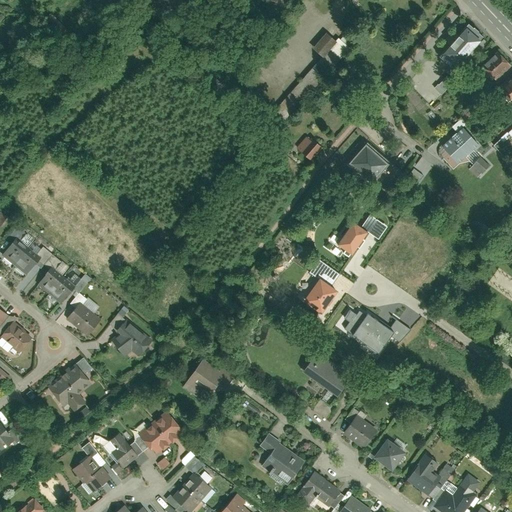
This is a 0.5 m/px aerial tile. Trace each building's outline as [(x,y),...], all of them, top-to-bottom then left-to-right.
[(484,36),(468,21),(439,53),(454,67),(484,36)] [(335,40),(327,33),(314,46),(323,54),(335,40)] [(157,44),(148,36),(143,41),(152,49),(157,44)] [(348,48),(338,40),(277,110),(286,118),(348,48)] [(494,79),(510,64),(498,52),(483,67),(494,79)] [(105,66),(114,73),(120,65),(111,58),(105,66)] [(445,74),(433,88),(440,95),(453,81),(445,74)] [(511,79),(501,89),(511,100),(511,79)] [(481,143),(466,126),(443,145),(458,163),(481,143)] [(309,138),(299,149),(310,158),(320,147),(309,138)] [(344,162),(367,183),(386,162),(363,141),(344,162)] [(477,157),(467,167),(476,176),(486,167),(477,157)] [(402,180),(410,188),(422,177),(413,169),(402,180)] [(337,246),(345,252),(343,255),(348,258),(351,255),(353,256),(368,234),(378,241),(387,227),(369,215),(361,229),(352,223),(337,246)] [(14,238),(1,255),(13,265),(27,249),(14,238)] [(27,249),(13,265),(26,275),(40,259),(27,249)] [(319,281),(303,303),(321,316),(338,292),(331,287),(340,275),(318,260),(309,273),(319,281)] [(51,268),(38,284),(50,293),(62,277),(51,268)] [(75,286),(73,288),(78,292),(90,278),(84,273),(80,278),(73,273),(68,280),(75,286)] [(62,277),(50,293),(62,302),(74,285),(62,277)] [(68,319),(90,337),(103,320),(81,303),(68,319)] [(339,327),(379,356),(392,338),(400,344),(410,330),(396,320),(389,330),(368,314),(366,317),(358,312),(356,315),(350,311),(339,327)] [(151,343),(126,320),(115,332),(118,335),(106,349),(118,359),(128,348),(138,357),(151,343)] [(32,335),(15,321),(0,339),(17,353),(32,335)] [(352,381),(317,356),(302,376),(337,401),(352,381)] [(92,382),(76,363),(47,386),(62,405),(67,401),(76,411),(87,402),(79,392),(92,382)] [(199,363),(182,389),(206,405),(218,387),(226,392),(235,380),(222,371),(218,376),(199,363)] [(311,408),(324,417),(331,408),(318,399),(311,408)] [(184,435),(167,414),(153,426),(170,446),(184,435)] [(364,451),(377,432),(355,416),(342,435),(364,451)] [(0,423),(0,449),(1,450),(14,439),(0,423)] [(170,446),(153,426),(139,437),(156,458),(170,446)] [(106,461),(117,475),(139,458),(121,435),(110,444),(117,453),(106,461)] [(288,485),(304,462),(267,436),(258,447),(270,456),(262,467),(288,485)] [(406,457),(385,443),(372,463),(393,477),(406,457)] [(190,472),(200,464),(190,451),(179,459),(190,472)] [(425,457),(407,482),(429,497),(440,481),(432,475),(438,466),(425,457)] [(91,458),(73,471),(91,496),(112,481),(102,467),(99,469),(91,458)] [(341,494),(313,474),(297,497),(309,506),(314,499),(330,510),(341,494)] [(194,475),(183,487),(201,502),(212,490),(194,475)] [(445,493),(434,509),(438,511),(466,511),(477,497),(473,494),(480,485),(468,476),(453,498),(445,493)] [(183,487),(173,499),(187,511),(192,511),(201,502),(183,487)] [(235,495),(222,511),(259,511),(258,511),(247,511),(241,508),(245,503),(235,495)] [(369,511),(351,498),(340,511),(369,511)] [(44,511),(45,511),(34,499),(17,511),(44,511)]
